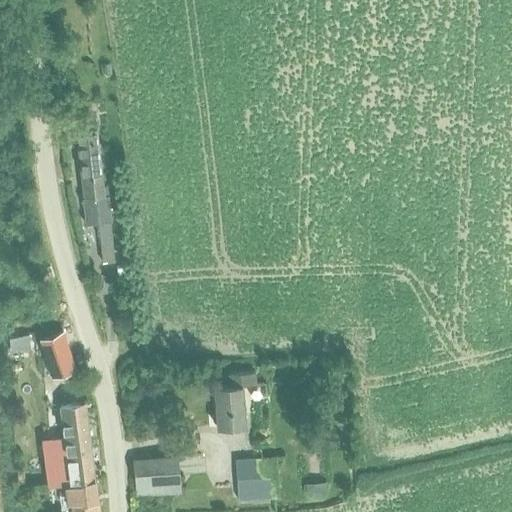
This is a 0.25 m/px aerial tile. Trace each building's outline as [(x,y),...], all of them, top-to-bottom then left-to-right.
[(87,224),(110,221),(107,195),(104,195),(97,129),(77,131),(87,224)] [(76,369),(64,331),(63,330),(40,338),(53,377),(76,369)] [(12,334),(14,348),(28,346),(26,332),(12,334)] [(244,388),(249,388),(258,388),(257,375),(232,376),(232,388),(216,389),(218,430),(245,428),(244,388)] [(58,395),(73,393),(72,382),(57,384),(58,395)] [(55,485),(65,484),(94,480),(84,405),(62,407),(67,446),(50,448),(55,485)] [(178,454),(133,459),(136,496),(181,492),(178,454)] [(236,460),(238,501),(276,500),(274,459),(236,460)] [(65,484),(68,505),(74,504),(74,511),(95,511),(94,502),(98,501),(95,480),(94,480),(65,484)]
